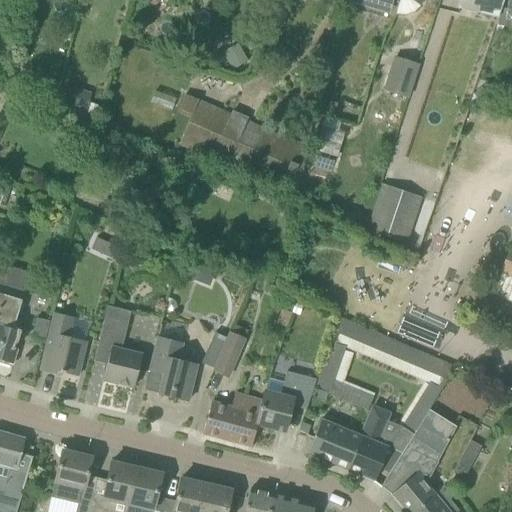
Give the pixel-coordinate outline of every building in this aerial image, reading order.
[(393,55),(382,91),(409,99),(420,63),(393,55)] [(33,95),(53,100),(57,85),(37,80),(33,95)] [(65,104),(69,87),(63,86),(58,102),(65,104)] [(320,99),(317,112),(333,116),(337,103),(320,99)] [(306,147),(197,101),(189,120),(178,147),(293,196),(306,147)] [(321,139),(325,151),(340,146),(336,135),(321,139)] [(135,171),(121,208),(150,219),(164,182),(135,171)] [(380,185),(364,232),(403,245),(418,197),(380,185)] [(106,244),(95,239),(90,250),(101,255),(106,244)] [(511,252),(508,250),(498,273),(500,274),(491,295),(511,303),(511,252)] [(186,255),(179,272),(193,278),(200,260),(186,255)] [(14,319),(24,290),(29,273),(9,268),(8,273),(0,301),(0,362),(10,366),(13,355),(11,355),(18,332),(6,328),(9,317),(14,319)] [(0,301),(8,273),(0,270),(0,301)] [(103,381),(132,389),(140,355),(121,350),(130,312),(106,307),(93,362),(107,365),(103,381)] [(53,314),(39,371),(53,375),(54,372),(77,377),(86,343),(68,338),(73,318),(53,314)] [(448,365),(339,317),(314,389),(366,411),(372,398),(333,382),(344,352),(333,348),(335,345),(438,389),(448,365)] [(45,339),(49,322),(35,319),(31,337),(45,339)] [(228,378),(244,339),(228,332),(226,337),(213,367),(211,371),(228,378)] [(202,363),(213,367),(226,337),(215,333),(202,363)] [(157,395),(187,402),(196,366),(178,361),(182,345),(156,338),(149,371),(162,375),(157,395)] [(256,425),(284,432),(291,407),(305,411),(315,380),(287,373),(280,396),(265,392),(263,401),(259,415),(256,425)] [(511,400),(511,397),(498,389),(493,398),(509,406),(511,400)] [(250,447),(256,425),(259,415),(263,401),(234,393),(231,408),(211,402),(202,434),(250,447)] [(390,495),(404,511),(415,511),(435,496),(420,478),(424,475),(429,478),(453,432),(452,432),(455,427),(428,410),(412,435),(393,466),(412,478),(390,495)] [(380,486),(393,466),(412,435),(400,427),(387,447),(375,442),(385,417),(371,411),(360,436),(320,419),(306,454),(374,482),(380,486)] [(13,481),(25,440),(0,432),(0,463),(5,465),(1,478),(13,481)] [(469,441),(452,473),(463,479),(480,447),(469,441)] [(75,511),(89,511),(96,481),(86,478),(91,458),(61,451),(51,497),(77,504),(75,511)] [(125,511),(135,469),(110,463),(106,483),(96,481),(89,511),(125,511)] [(161,474),(135,469),(125,511),(161,511),(164,501),(155,499),(161,474)] [(165,499),(164,501),(161,511),(199,511),(205,485),(180,479),(175,502),(165,499)] [(226,511),(230,491),(205,485),(199,511),(226,511)] [(455,511),(457,511),(448,501),(452,496),(443,485),(435,497),(435,496),(415,511),(455,511)] [(268,511),(272,496),(249,490),(243,511),(268,511)] [(312,511),(314,506),(272,496),(268,511),(312,511)]
